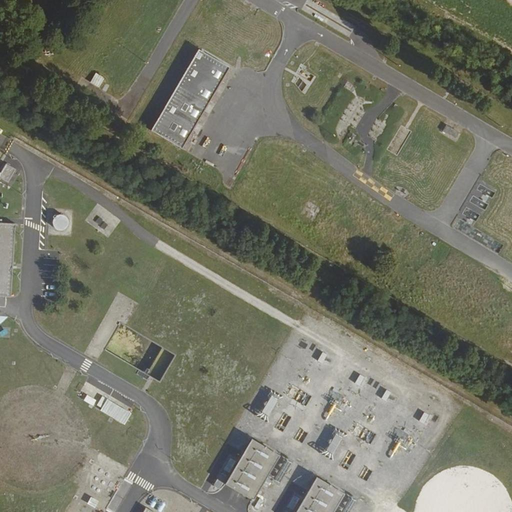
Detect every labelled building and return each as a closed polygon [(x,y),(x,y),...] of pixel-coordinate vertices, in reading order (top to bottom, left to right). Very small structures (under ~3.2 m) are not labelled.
[(229,68),(198,49),(150,130),(181,148),(229,68)] [(459,132),(446,125),(442,131),(455,138),(459,132)] [(405,139),(409,129),(400,126),(396,135),(405,139)] [(5,164),(0,173),(0,179),(8,183),(15,169),(5,164)] [(53,229),(67,230),(67,214),(54,214),(53,229)] [(15,224),(0,222),(0,295),(11,297),(15,224)] [(160,382),(175,355),(121,323),(105,349),(160,382)] [(107,400),(101,411),(123,424),(130,413),(107,400)] [(336,453),(342,435),(335,432),(328,450),(336,453)] [(251,439),(224,484),(252,501),(279,455),(251,439)] [(315,477),(294,511),(332,511),(344,493),(315,477)] [(293,495),(288,506),(293,509),(299,498),(293,495)] [(95,508),(99,500),(90,496),(86,504),(95,508)]
